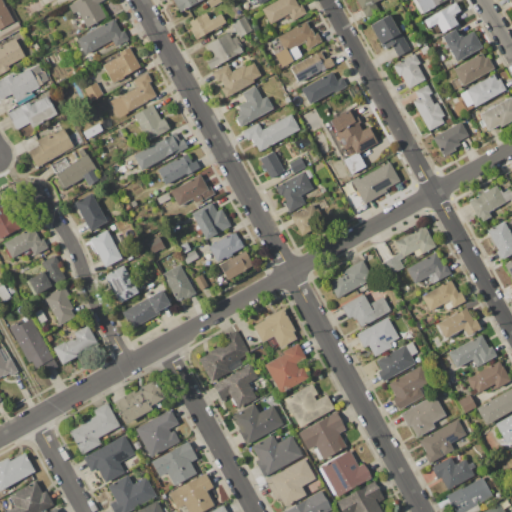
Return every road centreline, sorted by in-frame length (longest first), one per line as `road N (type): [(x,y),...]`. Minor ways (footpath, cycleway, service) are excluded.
road 1 (residential): [(0,436),(511,148)]
road 2 (residential): [(422,511),(139,0)]
road 3 (residential): [(511,332),(327,0)]
road 4 (residential): [(255,511),(163,345)]
road 5 (residential): [(129,365),(65,227),(41,202)]
